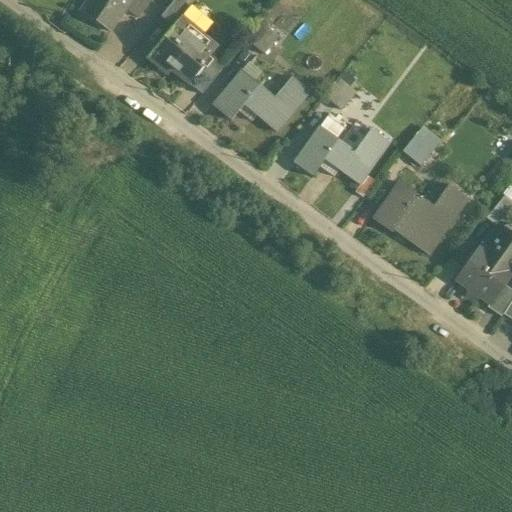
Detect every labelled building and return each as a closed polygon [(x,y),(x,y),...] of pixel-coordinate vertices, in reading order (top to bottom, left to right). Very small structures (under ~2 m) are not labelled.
[(89,0),(81,13),(110,32),(126,10),(132,0),(89,0)] [(150,0),(132,0),(126,10),(137,18),(150,0)] [(180,0),(174,0),(161,17),(173,27),(175,24),(176,25),(190,8),(180,0)] [(211,26),(190,8),(176,25),(196,41),(201,35),(203,36),(211,26)] [(176,25),(175,24),(173,27),(147,59),(159,69),(162,64),(188,86),(189,85),(203,67),(202,67),(205,63),(210,57),(217,48),(203,36),(201,35),(196,41),(176,25)] [(278,39),(260,24),(245,42),(264,57),(278,39)] [(224,68),(210,57),(205,63),(219,73),(224,68)] [(203,67),(189,85),(202,95),(219,74),(219,73),(205,63),(202,67),(203,67)] [(274,99),(241,73),(212,109),(229,122),(241,107),(274,134),(307,94),(289,80),(274,99)] [(349,81),(342,75),(337,81),(344,86),(349,81)] [(337,81),(337,80),(322,98),(340,112),(354,95),(344,86),(337,81)] [(440,143),(421,129),(416,135),(435,150),(440,143)] [(319,130),(292,166),(310,179),(322,163),(356,187),(387,146),(369,132),(352,155),(319,130)] [(416,135),(402,153),(420,168),(435,150),(416,135)] [(366,176),(355,193),(363,199),(375,182),(366,176)] [(434,210),(398,185),(373,223),(390,235),(392,233),(423,254),(427,257),(466,200),(449,188),(434,210)] [(511,190),(511,189),(486,219),(496,227),(511,207),(511,190)] [(511,225),(499,228),(511,237),(511,225)] [(511,237),(499,228),(490,241),(487,238),(481,246),(511,268),(511,237)] [(511,274),(511,268),(481,246),(457,281),(490,304),(490,305),(504,286),(511,274)] [(511,300),(511,291),(504,286),(490,305),(490,304),(487,308),(501,318),(504,313),(511,300)]
